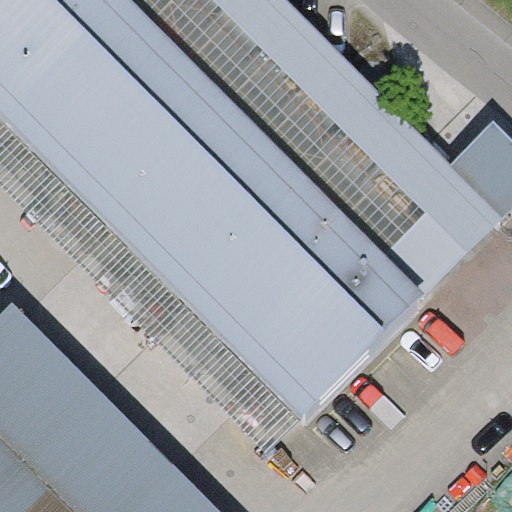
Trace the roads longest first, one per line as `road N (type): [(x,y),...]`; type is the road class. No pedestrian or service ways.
road 1 (unknown): [(335,511),(0,206)]
road 2 (unclassified): [(511,98),(391,0)]
